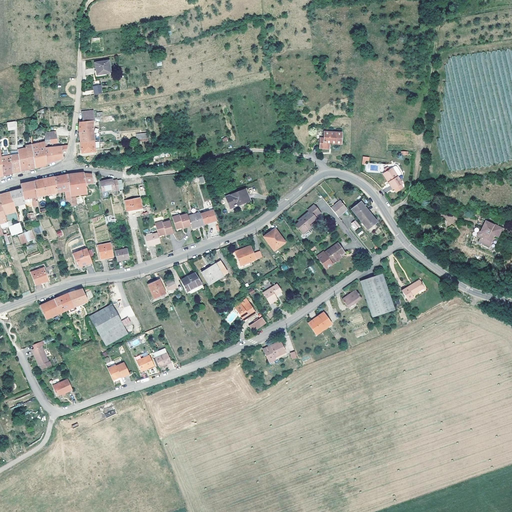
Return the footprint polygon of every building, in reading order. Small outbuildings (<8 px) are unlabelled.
[(109,73),(109,67),(108,60),(94,62),(95,69),(95,70),(96,75),(105,74),(109,73)] [(92,119),(92,117),(92,111),(80,112),(81,120),(78,120),(78,122),(91,122),(92,122),(92,119)] [(93,142),(91,122),(78,122),(78,129),(79,142),(93,142)] [(43,133),(44,140),(44,144),(56,143),(54,132),(43,133)] [(147,132),(136,133),(136,141),(147,141),(147,132)] [(338,145),(338,133),(321,133),(321,140),(317,140),(317,150),(326,150),(326,144),(338,145)] [(43,142),(31,145),(33,168),(39,166),(45,165),(45,164),(44,148),(44,144),(44,140),(43,140),(43,142)] [(33,168),(31,145),(28,145),(25,146),(25,148),(28,169),(30,169),(33,168)] [(64,154),(66,146),(44,148),(45,164),(53,161),(61,158),(60,154),(64,154)] [(25,148),(17,150),(18,155),(18,159),(19,172),(23,171),(28,169),(25,148)] [(11,174),(10,161),(9,156),(0,157),(0,159),(2,176),(6,175),(11,174)] [(15,173),(19,172),(18,159),(10,161),(11,174),(15,173)] [(390,171),(386,173),(385,174),(391,182),(389,183),(394,190),(395,190),(397,194),(404,189),(402,185),(403,185),(398,177),(401,175),(402,172),(398,167),(396,167),(393,168),(393,169),(390,171)] [(74,174),(65,175),(69,197),(73,196),(85,194),(84,183),(92,184),(90,175),(83,174),(82,173),(74,174)] [(69,197),(65,175),(58,176),(52,178),(53,178),(55,193),(62,192),(63,198),(69,197)] [(55,193),(53,178),(48,180),(46,180),(45,179),(37,181),(37,182),(36,182),(32,183),(35,197),(55,193)] [(113,190),(113,193),(118,192),(116,181),(111,182),(111,180),(98,183),(100,193),(113,190)] [(19,184),(20,189),(22,200),(24,199),(30,198),(31,206),(36,205),(35,197),(32,183),(32,182),(25,183),(19,184)] [(23,204),(22,200),(20,189),(7,193),(0,194),(0,206),(3,215),(14,212),(15,215),(18,214),(17,208),(14,209),(13,206),(18,205),(20,204),(21,209),(19,209),(22,222),(21,222),(18,223),(6,227),(9,235),(9,236),(20,232),(19,229),(28,226),(26,216),(23,207),(23,204)] [(229,209),(248,202),(244,191),(225,198),(229,209)] [(124,202),(126,212),(140,209),(139,200),(124,202)] [(339,203),(331,209),(338,218),(345,211),(339,203)] [(372,226),(376,224),(360,203),(356,205),(352,209),(350,210),(366,231),(368,230),(372,226)] [(29,206),(26,207),(23,207),(26,216),(31,215),(29,206)] [(312,224),(316,221),(315,219),(316,218),(315,217),(319,214),(313,207),(308,211),(309,213),(298,222),(299,223),(295,226),(302,235),(310,229),(308,227),(307,226),(311,223),(312,224)] [(199,212),(202,223),(215,219),(211,209),(199,212)] [(198,211),(186,215),(189,225),(190,227),(202,223),(199,212),(198,211)] [(178,213),(171,216),(171,218),(174,228),(181,226),(181,227),(189,225),(186,215),(185,213),(178,215),(178,213)] [(160,220),(153,222),(155,231),(156,234),(163,232),(164,233),(171,231),(170,229),(168,219),(161,221),(160,220)] [(504,230),(497,226),(496,228),(493,227),(494,226),(489,224),(485,230),(487,231),(485,235),(483,234),(482,233),(480,238),(483,240),(481,244),(491,249),(496,238),(500,239),(504,230)] [(274,229),(263,237),(273,251),(284,243),(274,229)] [(23,256),(35,253),(28,231),(16,235),(20,247),(23,256)] [(146,245),(158,242),(156,234),(155,231),(143,235),(146,245)] [(112,257),(109,243),(96,246),(99,260),(112,257)] [(330,263),(340,256),(344,254),(337,244),(323,254),(330,263)] [(249,262),(255,260),(252,254),(249,247),(233,253),(238,266),(249,262)] [(85,248),(71,253),(73,259),(75,259),(77,266),(90,261),(85,248)] [(113,252),(116,262),(128,259),(126,249),(113,252)] [(258,251),(252,254),(255,260),(260,257),(258,251)] [(341,258),(340,256),(330,263),(331,265),(341,258)] [(249,262),(238,266),(237,267),(238,271),(250,266),(249,262)] [(202,274),(209,286),(223,277),(216,266),(202,274)] [(29,273),(34,285),(47,281),(42,268),(29,273)] [(201,285),(194,274),(179,282),(185,294),(201,285)] [(372,317),(394,310),(381,274),(360,283),(372,317)] [(165,282),(169,291),(177,288),(173,278),(165,282)] [(165,295),(158,280),(147,285),(154,299),(165,295)] [(423,288),(419,280),(402,291),(408,300),(413,297),(412,295),(423,288)] [(202,289),(201,285),(185,294),(187,297),(202,289)] [(273,297),(280,293),(275,286),(262,295),(269,305),(275,301),(273,297)] [(251,296),(256,293),(252,287),(248,290),(251,296)] [(57,298),(63,312),(86,302),(81,290),(71,293),(65,295),(57,298)] [(342,300),(348,309),(360,301),(354,292),(342,300)] [(63,312),(57,298),(47,303),(38,306),(44,319),(63,312)] [(235,310),(240,318),(247,320),(255,315),(249,304),(242,308),(241,306),(235,310)] [(89,316),(98,334),(121,323),(111,305),(89,316)] [(322,314),(316,319),(316,320),(313,322),(312,321),(307,325),(315,336),(330,325),(322,314)] [(261,319),(248,327),(252,334),(265,325),(261,319)] [(126,320),(121,323),(98,334),(105,346),(127,335),(122,325),(127,322),(126,320)] [(285,355),(280,343),(273,346),(273,344),(262,349),(267,362),(285,355)] [(39,366),(40,369),(50,365),(48,361),(47,362),(41,346),(31,350),(38,367),(39,366)] [(166,355),(154,360),(158,370),(170,365),(166,355)] [(148,358),(135,363),(140,374),(147,371),(147,372),(153,370),(148,358)] [(129,378),(124,366),(116,369),(115,368),(107,372),(112,383),(120,380),(120,381),(129,378)] [(55,396),(59,394),(62,393),(70,390),(66,379),(50,385),(55,396)]
